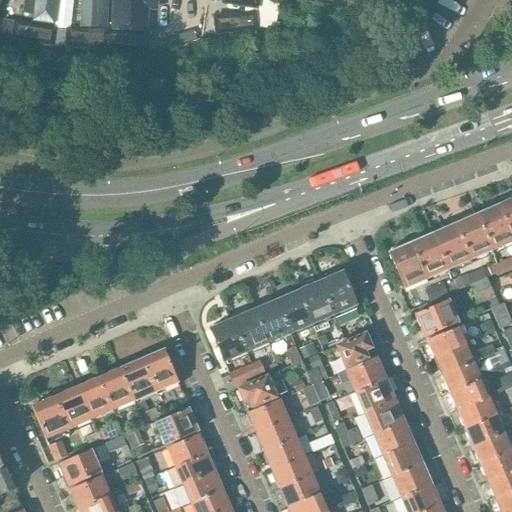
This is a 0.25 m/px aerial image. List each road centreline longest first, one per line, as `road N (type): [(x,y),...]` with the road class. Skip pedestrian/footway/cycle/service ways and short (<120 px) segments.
road 1 (secondary): [(511,75),(186,183),(81,194),(0,185)]
road 2 (residential): [(472,511),(341,215)]
road 3 (secondary): [(0,221),(118,228),(277,204)]
road 4 (secondary): [(277,204),(511,122)]
road 5 (residential): [(260,511),(164,290)]
road 6 (residential): [(164,290),(341,215)]
road 7 (residential): [(341,215),(511,156)]
road 8 (residential): [(0,357),(164,290)]
road 9 (secondary): [(164,290),(168,263),(181,250),(277,204)]
road 10 (residential): [(54,511),(0,379)]
